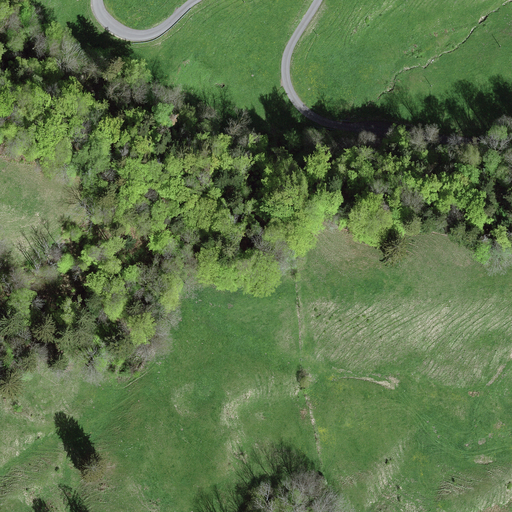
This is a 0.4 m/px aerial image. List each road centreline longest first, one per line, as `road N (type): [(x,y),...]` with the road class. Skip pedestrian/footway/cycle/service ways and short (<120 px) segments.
road 1 (unclassified): [(316,0),(285,66),(288,90),(311,116),(353,129),(511,128)]
road 2 (unclassified): [(97,0),(111,26),(135,35),(155,33),(195,0)]
